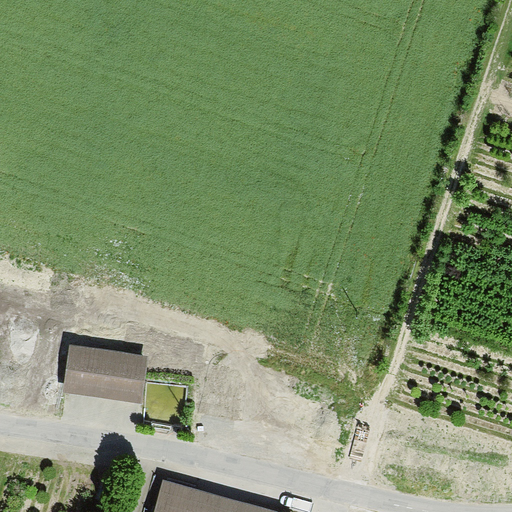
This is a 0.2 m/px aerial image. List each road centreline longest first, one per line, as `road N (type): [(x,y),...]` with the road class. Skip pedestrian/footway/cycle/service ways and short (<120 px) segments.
road 1 (track): [(511,398),(398,368),(511,9)]
road 2 (residential): [(0,423),(190,455),(434,511)]
